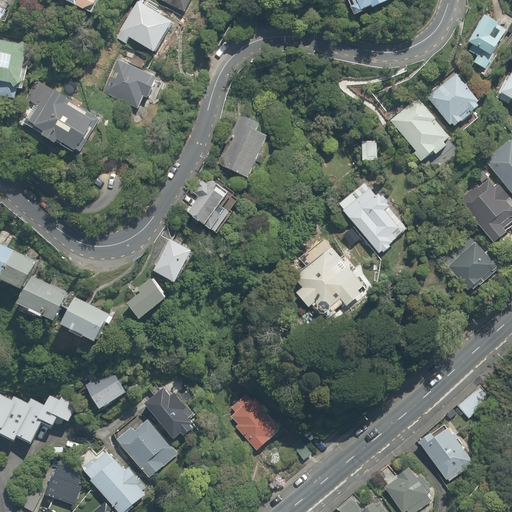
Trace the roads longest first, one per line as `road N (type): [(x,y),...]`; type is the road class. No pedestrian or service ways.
road 1 (residential): [(0,195),(63,240),(100,254),(127,250),(173,186),(223,71),(239,53),(279,39),(397,52),(435,34),(453,0)]
road 2 (secondary): [(511,319),(286,511)]
